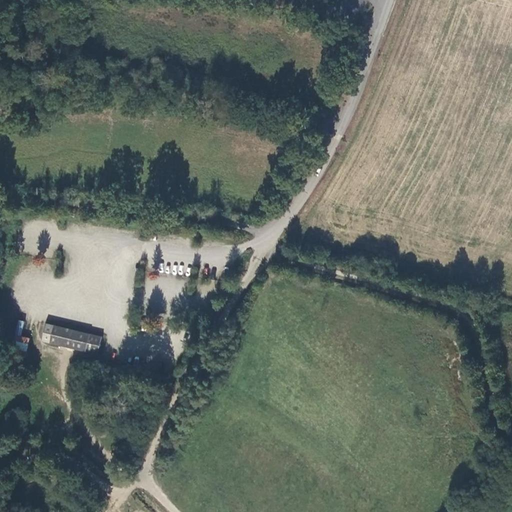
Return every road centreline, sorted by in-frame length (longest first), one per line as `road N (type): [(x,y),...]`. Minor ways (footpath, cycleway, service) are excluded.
road 1 (track): [(511,440),(497,429),(472,319),(285,255),(268,241)]
road 2 (unclassified): [(243,246),(268,241),(321,169),(389,0)]
road 3 (track): [(0,200),(281,225)]
road 4 (track): [(143,476),(181,389),(268,241)]
